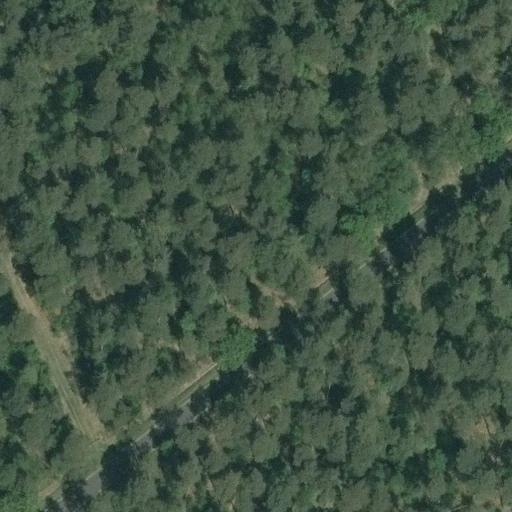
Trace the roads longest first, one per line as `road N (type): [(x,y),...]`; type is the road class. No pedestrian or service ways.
road 1 (unclassified): [(43,511),(511,152)]
road 2 (track): [(0,246),(99,468)]
